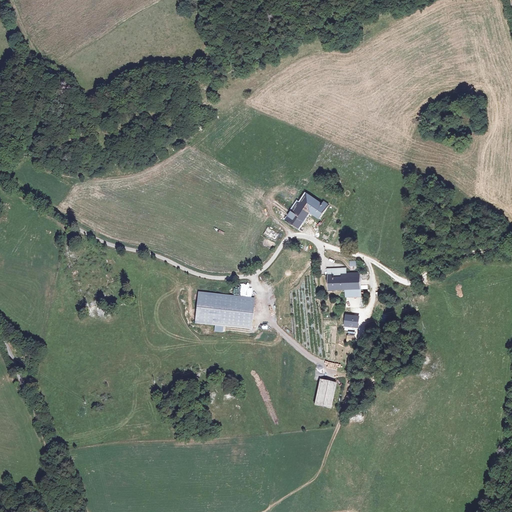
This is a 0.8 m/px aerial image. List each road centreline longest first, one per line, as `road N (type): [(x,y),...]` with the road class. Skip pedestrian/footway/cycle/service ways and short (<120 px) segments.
road 1 (unclassified): [(0,180),(92,238),(209,277),(247,276),(292,237),(325,242)]
road 2 (track): [(511,244),(406,271),(325,242)]
road 3 (unclassified): [(57,511),(44,430),(0,333)]
